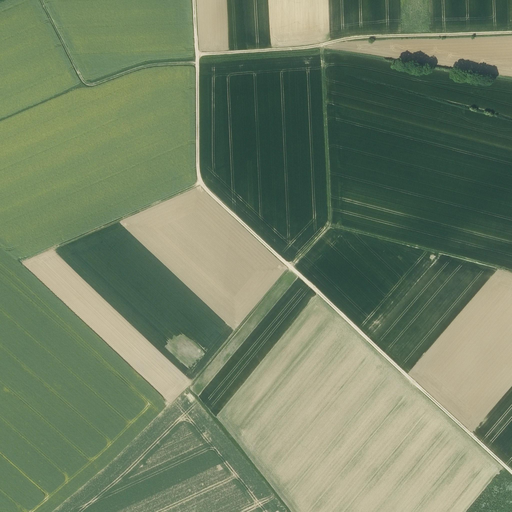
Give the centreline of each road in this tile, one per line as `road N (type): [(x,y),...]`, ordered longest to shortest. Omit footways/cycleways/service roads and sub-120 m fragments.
road 1 (track): [(196,54),(200,184),(511,473)]
road 2 (track): [(289,511),(189,389),(329,224)]
road 3 (track): [(511,33),(371,36),(196,54)]
road 4 (track): [(40,0),(84,82),(196,62)]
road 5 (track): [(329,224),(511,272)]
road 6 (track): [(322,46),(329,224)]
